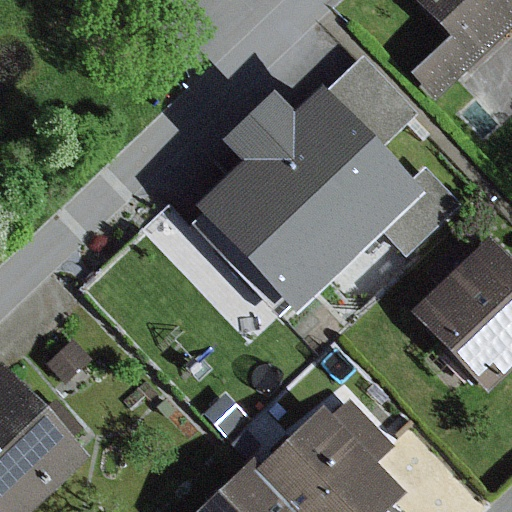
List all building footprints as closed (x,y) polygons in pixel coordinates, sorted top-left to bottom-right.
[(511,0),(412,0),(448,38),(489,0),(511,0)] [(435,50),(461,77),(511,29),(511,0),(489,0),(448,38),(435,50)] [(461,77),(435,50),(406,77),(433,104),(461,77)] [(361,59),(324,95),(380,152),(417,116),(361,59)] [(238,167),(190,212),(292,319),(380,236),(405,261),(459,209),(422,171),(407,185),(317,91),(289,118),(270,97),(218,146),(238,167)] [(511,270),(486,243),(408,316),(485,398),(511,372),(511,270)] [(90,362),(71,342),(45,367),(64,387),(90,362)] [(0,369),(0,511),(34,511),(88,462),(0,369)] [(330,419),(321,409),(257,469),(250,475),(285,511),(388,511),(393,508),(404,498),(374,467),(392,450),(347,402),(330,419)] [(257,469),(251,462),(196,511),(285,511),(250,475),(257,469)]
